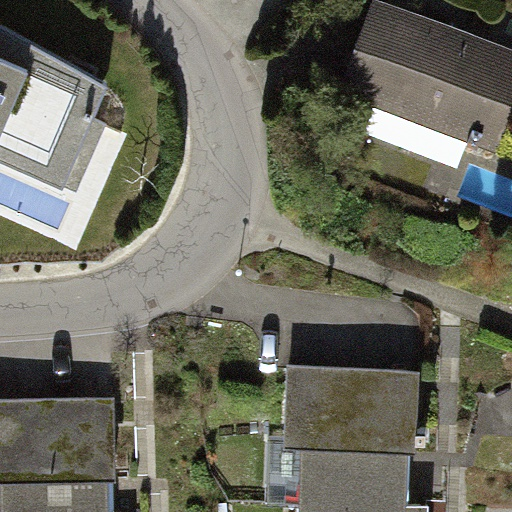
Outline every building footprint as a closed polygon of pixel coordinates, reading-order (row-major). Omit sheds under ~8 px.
[(511,71),(401,19),(369,85),(505,149),(511,133),(511,71)] [(0,26),(0,156),(68,185),(109,88),(0,26)] [(431,352),(431,301),(349,301),(349,351),(431,352)] [(326,394),(330,511),(446,511),(442,389),(326,394)] [(27,425),(27,511),(147,511),(147,424),(27,425)]
